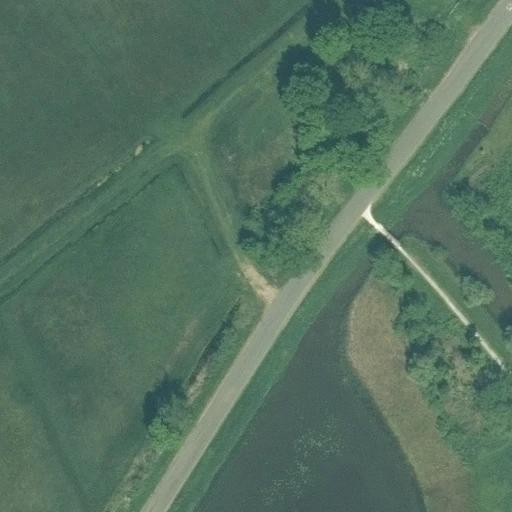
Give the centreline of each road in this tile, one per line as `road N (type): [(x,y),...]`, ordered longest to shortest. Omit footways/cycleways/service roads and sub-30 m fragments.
road 1 (unclassified): [(153,511),(305,275),(511,4)]
road 2 (track): [(344,0),(207,119),(197,144),(252,278),(280,312)]
